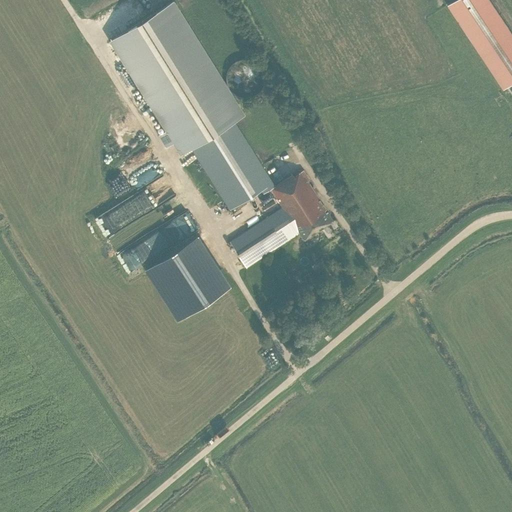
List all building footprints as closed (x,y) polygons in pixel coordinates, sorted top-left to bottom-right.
[(511,38),(486,0),(453,0),(449,3),(504,87),(511,81),(511,38)] [(230,241),(246,267),(298,233),(303,240),(333,221),(327,212),(325,213),(324,211),(326,210),(307,181),(309,180),(303,170),(293,176),(292,174),(274,185),(235,122),(244,116),(174,2),(108,42),(164,133),(158,137),(165,149),(173,144),(180,156),(192,149),(229,209),(267,184),(282,207),(230,241)] [(231,64),(227,70),(226,77),(227,84),(231,91),(237,95),(244,97),(251,96),(257,93),(262,88),(265,81),(265,74),(262,67),(257,62),(251,59),(244,58),(237,60),(231,64)] [(294,78),(300,90),(311,84),(306,72),(294,78)] [(476,183),(490,175),(483,164),(469,172),(476,183)] [(102,219),(107,220),(105,228),(119,231),(121,222),(125,223),(126,216),(116,215),(118,207),(110,206),(109,214),(103,213),(102,219)] [(129,272),(172,249),(161,228),(118,252),(129,272)] [(228,286),(196,236),(146,269),(178,318),(228,286)] [(233,354),(241,366),(262,352),(254,340),(233,354)]
